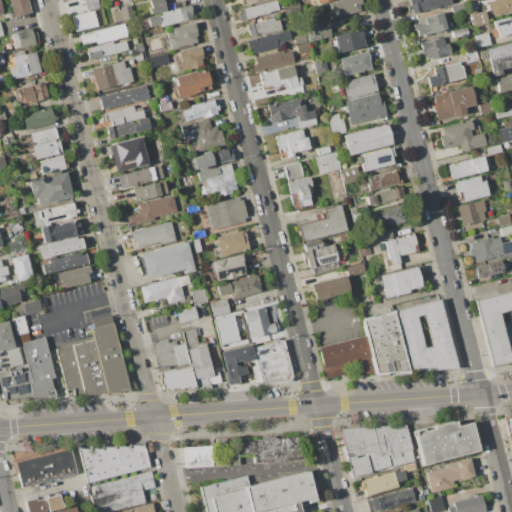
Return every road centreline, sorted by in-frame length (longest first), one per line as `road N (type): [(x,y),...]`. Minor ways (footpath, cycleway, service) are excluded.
road 1 (residential): [(45,0),(176,511)]
road 2 (residential): [(380,0),(510,511)]
road 3 (tertiary): [(0,427),(511,391)]
road 4 (residential): [(212,0),(316,405)]
